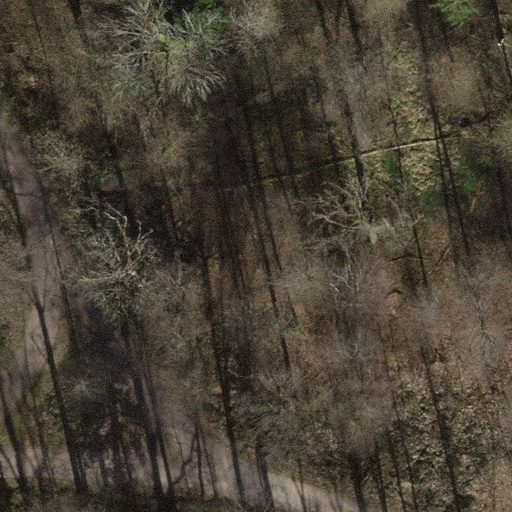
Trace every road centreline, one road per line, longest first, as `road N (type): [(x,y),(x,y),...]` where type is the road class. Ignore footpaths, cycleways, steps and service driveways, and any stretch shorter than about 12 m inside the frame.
road 1 (track): [(211,471),(72,294),(0,151)]
road 2 (track): [(211,471),(0,458)]
road 3 (track): [(72,294),(0,441)]
road 4 (track): [(333,511),(211,471)]
